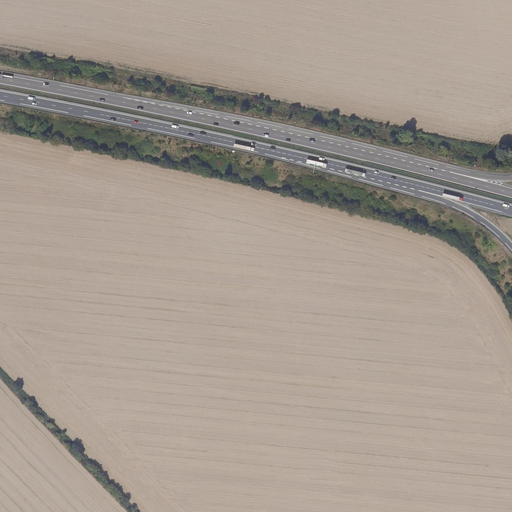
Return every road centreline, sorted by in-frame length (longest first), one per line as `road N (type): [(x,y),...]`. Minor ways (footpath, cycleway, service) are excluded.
road 1 (trunk): [(444,175),(0,78)]
road 2 (trunk): [(0,96),(415,186)]
